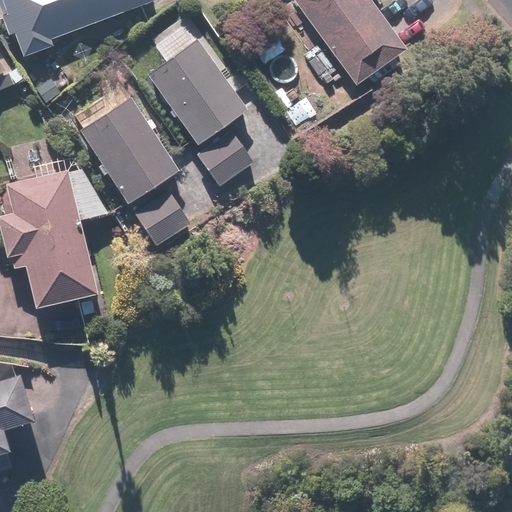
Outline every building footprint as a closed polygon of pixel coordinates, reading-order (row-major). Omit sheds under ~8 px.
[(52,41),(157,1),(156,0),(1,0),(24,58),(54,47),(52,41)] [(407,50),(370,0),(292,0),(355,87),(407,50)] [(249,110),(199,39),(147,75),(197,146),(249,110)] [(132,97),(79,131),(128,206),(181,172),(132,97)] [(230,131),(196,155),(219,188),(253,164),(230,131)] [(99,294),(68,170),(6,185),(13,213),(0,216),(0,227),(7,257),(12,256),(15,270),(26,267),(37,309),(99,294)] [(133,211),(155,246),(190,224),(168,190),(133,211)] [(0,471),(12,468),(8,455),(8,453),(12,452),(5,430),(35,422),(21,374),(0,379),(0,471)]
